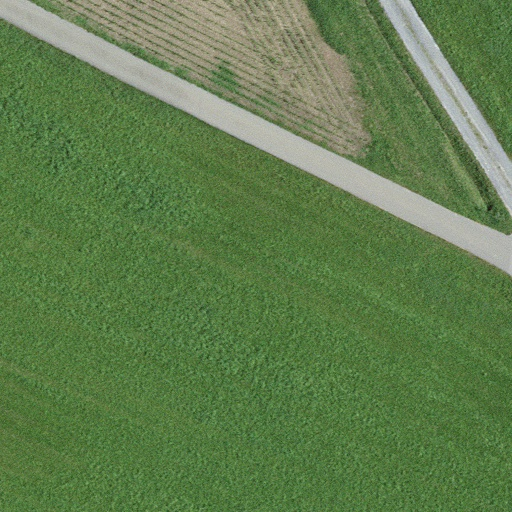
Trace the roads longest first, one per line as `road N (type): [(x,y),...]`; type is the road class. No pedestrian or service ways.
road 1 (residential): [(511,260),(0,4)]
road 2 (track): [(396,0),(511,193)]
